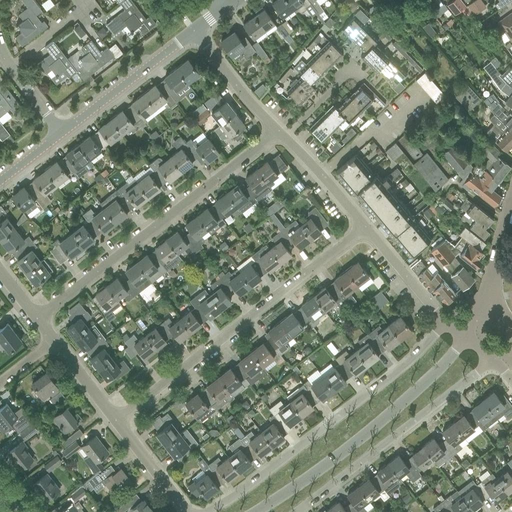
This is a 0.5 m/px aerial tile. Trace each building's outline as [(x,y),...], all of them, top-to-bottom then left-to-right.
[(21,0),(27,7),(18,14),(23,20),(16,25),(21,32),(15,37),(22,46),(47,26),(43,21),(41,22),(36,15),(41,11),(34,2),(32,0),(21,0)] [(46,10),(54,4),(51,0),(46,0),(41,4),(46,10)] [(112,19),(105,24),(114,35),(120,30),(125,26),(131,33),(138,28),(143,34),(152,27),(156,24),(150,16),(146,19),(130,0),(123,0),(120,3),(119,3),(124,10),(112,19)] [(293,10),(285,0),(276,0),(272,3),(283,18),(293,10)] [(285,0),(293,10),(296,14),(298,13),(299,14),(306,9),(305,7),(310,4),(311,3),(309,1),(308,0),(285,0)] [(310,0),(309,1),(311,3),(310,4),(317,13),(318,15),(323,11),(315,0),(310,0)] [(460,0),(453,0),(447,5),(455,15),(465,6),(460,0)] [(474,16),(486,7),(480,0),(474,0),(467,5),(474,16)] [(511,0),(497,0),(498,1),(494,4),(498,10),(511,0)] [(447,9),(443,5),(431,14),(434,19),(447,9)] [(257,14),(253,17),(264,31),(274,24),(262,7),(255,12),(257,14)] [(353,16),(354,17),(341,30),(349,38),(362,25),(368,18),(359,10),(353,16)] [(511,12),(498,23),(511,42),(511,43),(511,44),(511,46),(511,12)] [(317,13),(315,14),(323,25),(324,24),(325,23),(323,20),(318,15),(317,13)] [(378,21),(371,16),(368,19),(375,24),(378,21)] [(264,31),(253,17),(243,24),(254,39),(264,31)] [(334,22),(332,20),(329,18),(325,23),(324,24),(329,28),(334,22)] [(281,24),(288,35),(293,31),(285,21),(281,24)] [(423,21),(420,23),(431,37),(436,33),(428,23),(426,25),(423,21)] [(288,35),(281,24),(276,28),(283,38),(288,35)] [(79,25),(73,29),(80,39),(86,34),(79,25)] [(362,25),(349,38),(357,45),(370,32),(362,25)] [(384,35),(386,33),(387,32),(381,26),(378,29),(384,35)] [(102,27),(96,32),(101,38),(107,34),(102,27)] [(244,58),(255,51),(251,46),(247,40),(242,44),(234,32),(221,41),(231,56),(239,50),(244,58)] [(378,40),(370,32),(357,45),(365,53),(374,44),(378,40)] [(386,33),(384,35),(383,36),(389,41),(392,39),(386,33)] [(312,42),(315,44),(321,38),(318,35),(312,42)] [(114,56),(108,49),(107,48),(100,53),(91,40),(80,48),(85,54),(78,59),(83,66),(77,71),(87,84),(93,79),(90,75),(114,56)] [(49,54),(37,64),(45,74),(47,73),(51,70),(54,75),(50,78),(55,84),(66,76),(68,78),(77,71),(53,41),(48,45),(51,50),(53,52),(49,54)] [(257,42),(251,46),(255,51),(258,56),(261,59),(266,56),(257,42)] [(315,44),(312,42),(307,48),(310,50),(315,44)] [(321,50),(334,63),(342,55),(329,42),(321,50)] [(398,51),(401,48),(395,42),(392,45),(398,51)] [(365,53),(361,57),(368,65),(381,52),(374,44),(365,53)] [(408,56),(401,48),(398,51),(403,56),(405,58),(408,56)] [(296,56),(299,59),(305,52),(302,49),(296,56)] [(334,63),(321,50),(313,57),(326,70),(334,63)] [(381,52),(368,65),(376,72),(378,71),(389,59),(381,52)] [(299,59),(296,56),(291,62),(294,65),(299,59)] [(408,56),(405,58),(414,67),(420,73),(422,70),(417,65),(408,56)] [(313,57),(306,65),(305,65),(319,78),(326,70),(313,57)] [(391,58),(389,59),(378,71),(385,79),(398,65),(391,58)] [(176,69),(187,83),(199,74),(188,60),(176,69)] [(305,65),(306,65),(301,60),(293,68),(298,72),(298,73),(302,77),(302,76),(315,89),(313,87),(318,83),(316,81),(319,78),(305,65)] [(511,88),(506,83),(505,83),(498,75),(500,74),(490,62),(483,67),(492,79),(500,90),(509,97),(504,102),(511,107),(511,88)] [(406,73),(398,65),(385,79),(392,86),(391,87),(397,93),(404,87),(398,81),(406,73)] [(474,65),(471,68),(476,75),(480,72),(474,65)] [(500,74),(498,75),(505,83),(506,83),(511,88),(511,66),(511,67),(511,69),(509,67),(503,73),(501,75),(500,74)] [(284,74),(287,77),(292,71),(289,68),(284,74)] [(167,82),(162,85),(171,96),(176,102),(182,98),(181,97),(177,91),(187,83),(176,69),(170,74),(164,78),(165,79),(167,82)] [(76,73),(71,77),(76,82),(81,78),(76,73)] [(424,73),(423,74),(415,81),(420,85),(429,77),(424,73)] [(287,77),(284,74),(279,80),(282,83),(287,77)] [(295,79),(292,82),(307,97),(315,89),(302,76),(302,77),(297,81),(295,79)] [(433,82),(429,77),(420,85),(424,90),(433,82)] [(289,85),(291,87),(287,92),(300,105),(307,97),(292,82),(289,85)] [(433,82),(424,90),(428,94),(437,86),(433,82)] [(458,87),(462,91),(457,96),(469,110),(480,100),(468,87),(467,87),(463,83),(458,87)] [(0,116),(10,108),(17,118),(25,112),(3,84),(0,85),(0,116)] [(155,85),(143,94),(155,109),(165,101),(170,107),(176,102),(171,96),(162,85),(158,89),(155,85)] [(441,91),(437,86),(428,94),(432,99),(441,91)] [(260,87),(255,92),(259,97),(264,91),(260,87)] [(359,87),(351,95),(364,108),(374,99),(382,107),(385,104),(368,87),(364,91),(359,87)] [(445,96),(441,91),(432,99),(436,104),(445,96)] [(507,117),(499,109),(501,107),(497,103),(498,102),(492,93),(483,100),(493,114),(511,131),(511,116),(510,114),(507,117)] [(134,107),(130,110),(141,126),(147,122),(143,117),(155,109),(143,94),(132,103),(134,107)] [(208,108),(219,99),(215,95),(204,103),(208,108)] [(351,95),(344,102),(357,115),(364,108),(351,95)] [(219,99),(208,108),(221,124),(235,114),(226,102),(222,104),(219,99)] [(344,102),(336,109),(336,110),(345,119),(349,123),(357,115),(344,102)] [(333,106),(325,114),(338,127),(345,119),(336,110),(336,109),(333,106)] [(122,111),(111,120),(122,134),(129,129),(132,133),(141,126),(130,110),(125,114),(122,111)] [(194,110),(189,114),(193,118),(198,115),(194,110)] [(221,124),(214,130),(218,135),(225,134),(227,132),(230,136),(234,141),(241,136),(244,133),(240,128),(243,126),(244,125),(235,114),(221,124)] [(325,114),(317,121),(330,134),(338,127),(325,114)] [(494,125),(493,126),(487,132),(494,141),(495,141),(506,151),(511,144),(511,131),(493,114),(489,119),(494,125)] [(198,115),(193,119),(197,124),(202,120),(198,115)] [(370,117),(364,123),(367,126),(373,120),(370,117)] [(122,134),(111,120),(99,129),(102,132),(97,136),(106,147),(122,134)] [(330,134),(317,121),(309,129),(322,142),(330,134)] [(0,138),(2,141),(5,138),(10,135),(0,122),(0,138)] [(367,126),(364,123),(359,128),(362,131),(367,126)] [(347,136),(349,139),(356,132),(351,128),(345,134),(347,136)] [(5,138),(9,144),(14,140),(10,135),(5,138)] [(90,136),(78,145),(89,160),(106,147),(97,136),(92,139),(90,136)] [(172,143),(178,152),(170,158),(181,172),(193,163),(190,160),(195,157),(199,163),(200,163),(185,143),(180,137),(172,143)] [(190,139),(185,143),(200,163),(204,159),(207,162),(219,153),(208,139),(199,146),(195,141),(193,142),(190,139)] [(373,142),(368,146),(371,150),(377,146),(373,142)] [(339,147),(335,143),(329,149),(333,153),(339,147)] [(395,143),(390,147),(398,156),(403,152),(395,143)] [(509,166),(496,156),(499,153),(490,143),(481,151),(489,158),(482,167),(481,168),(492,176),(491,178),(497,182),(509,166)] [(449,147),(441,153),(462,179),(459,182),(462,186),(470,192),(472,189),(493,206),(494,205),(500,197),(491,190),(497,182),(491,178),(492,176),(481,168),(482,167),(477,163),(472,168),(468,163),(469,162),(453,144),(449,147)] [(69,158),(64,161),(73,172),(89,160),(78,145),(66,154),(69,158)] [(398,156),(390,147),(385,151),(393,161),(398,156)] [(396,168),(386,177),(380,182),(357,154),(335,172),(354,194),(356,192),(410,256),(431,238),(386,185),(400,173),(396,168)] [(267,162),(256,170),(269,188),(273,185),(270,181),(282,172),(287,167),(277,155),(272,159),(274,162),(270,166),(267,163),(267,162)] [(157,158),(149,164),(162,182),(167,178),(169,181),(181,172),(170,158),(164,163),(160,158),(157,158)] [(57,162),(45,171),(56,185),(73,172),(64,161),(59,165),(57,162)] [(153,171),(137,183),(148,198),(160,189),(157,185),(162,182),(149,164),(148,164),(153,171)] [(105,169),(100,174),(103,178),(108,173),(105,169)] [(269,188),(256,170),(245,178),(253,189),(249,192),(256,202),(271,190),(269,188)] [(36,183),(31,187),(46,205),(51,201),(45,194),(56,185),(45,171),(33,180),(36,183)] [(97,171),(94,174),(100,182),(104,179),(103,178),(100,174),(97,171)] [(435,191),(449,180),(442,172),(429,183),(435,191)] [(104,179),(100,182),(103,185),(108,181),(106,177),(104,179)] [(126,182),(116,190),(129,207),(134,203),(136,207),(148,198),(137,183),(134,179),(128,184),(126,182)] [(405,179),(400,183),(404,188),(404,187),(409,183),(405,179)] [(409,183),(404,187),(408,192),(413,188),(409,183)] [(237,185),(226,193),(241,213),(256,202),(249,192),(245,195),(237,185)] [(46,205),(31,187),(26,190),(24,187),(12,196),(26,214),(37,206),(40,210),(42,208),(46,205)] [(129,207),(116,190),(100,203),(115,223),(127,214),(125,211),(129,207)] [(219,205),(214,209),(222,219),(231,212),(233,215),(236,215),(240,212),(226,193),(215,201),(219,205)] [(440,204),(447,211),(448,212),(453,207),(444,199),(440,204)] [(493,219),(472,203),(472,204),(466,199),(460,207),(470,215),(486,228),(493,219)] [(279,200),(274,203),(275,205),(273,208),(275,211),(283,205),(279,200)] [(104,209),(96,215),(90,208),(82,215),(88,222),(96,232),(101,229),(103,232),(115,223),(100,203),(99,203),(104,209)] [(440,203),(434,209),(442,217),(447,211),(440,204),(440,203)] [(269,206),(263,211),(268,217),(274,213),(269,206)] [(306,213),(310,218),(299,226),(310,240),(320,231),(317,228),(322,224),(317,217),(320,214),(315,207),(306,213)] [(207,208),(196,216),(207,230),(222,219),(214,209),(210,212),(207,208)] [(435,214),(430,208),(423,213),(428,219),(435,214)] [(62,210),(56,215),(61,221),(63,218),(62,216),(63,215),(62,214),(64,212),(62,210)] [(15,229),(10,223),(2,212),(0,213),(0,239),(0,240),(15,229)] [(460,218),(459,220),(464,225),(483,239),(489,230),(486,228),(470,215),(468,218),(463,214),(461,218),(460,218)] [(23,215),(16,224),(18,226),(27,219),(23,215)] [(207,230),(196,216),(185,225),(193,235),(189,238),(198,250),(203,247),(201,245),(205,241),(200,235),(207,230)] [(88,222),(71,234),(82,248),(94,239),(91,236),(96,232),(88,222)] [(299,226),(293,231),(289,225),(280,232),(287,241),(291,238),(299,248),(310,240),(299,226)] [(483,239),(464,225),(457,234),(462,237),(479,250),(486,241),(483,239)] [(23,240),(15,229),(0,240),(9,252),(13,249),(16,254),(32,242),(28,236),(23,240)] [(198,250),(189,238),(185,242),(177,232),(166,240),(177,254),(183,249),(188,255),(192,251),(194,254),(198,250)] [(276,245),(269,250),(280,263),(290,255),(283,244),(287,241),(280,232),(271,238),(276,245)] [(71,234),(60,243),(57,239),(52,243),(55,247),(57,249),(63,258),(68,254),(70,257),(82,248),(71,234)] [(446,237),(442,241),(455,257),(457,254),(459,253),(467,260),(466,262),(474,268),(480,261),(479,260),(482,255),(481,254),(482,252),(479,250),(462,237),(458,242),(459,242),(454,248),(453,246),(446,237)] [(158,252),(154,256),(166,271),(169,269),(170,267),(171,261),(170,259),(177,254),(166,240),(164,241),(160,245),(156,248),(156,249),(158,252)] [(224,241),(219,246),(223,252),(229,247),(224,241)] [(455,257),(442,241),(430,251),(462,289),(474,279),(455,257)] [(36,247),(32,242),(16,254),(20,259),(17,261),(26,273),(41,261),(32,250),(36,247)] [(57,249),(52,253),(58,262),(63,258),(57,249)] [(269,250),(254,261),(262,271),(266,267),(269,271),(280,263),(269,250)] [(146,255),(136,263),(151,283),(166,271),(154,256),(150,259),(146,255)] [(41,261),(26,273),(35,285),(53,271),(44,259),(41,261)] [(417,276),(430,292),(433,290),(445,303),(455,294),(437,272),(433,276),(420,260),(410,267),(417,276)] [(254,261),(240,273),(250,286),(261,278),(257,274),(262,271),(254,261)] [(346,271),(357,286),(368,276),(357,262),(346,271)] [(151,283),(136,263),(125,271),(133,281),(129,285),(137,295),(145,288),(145,287),(151,283)] [(222,271),(217,275),(219,278),(227,288),(231,284),(239,294),(250,286),(240,273),(237,269),(230,274),(228,271),(224,274),(222,271)] [(336,283),(332,287),(346,305),(347,307),(355,301),(350,294),(352,292),(351,290),(357,286),(346,271),(334,280),(336,283)] [(117,278),(106,286),(120,305),(120,304),(117,300),(123,295),(128,301),(137,295),(129,285),(125,288),(117,278)] [(219,278),(211,285),(216,291),(209,296),(220,310),(231,301),(223,291),(227,288),(219,278)] [(120,305),(106,286),(95,294),(99,298),(94,302),(106,318),(112,313),(111,311),(120,305)] [(324,287),(313,296),(324,311),(335,303),(340,309),(346,305),(332,287),(327,291),(324,287)] [(373,306),(384,297),(380,291),(369,300),(373,306)] [(209,296),(194,308),(202,317),(206,314),(209,318),(220,310),(209,296)] [(304,309),(299,312),(308,323),(311,328),(318,323),(319,319),(317,316),(324,311),(313,296),(301,305),(304,309)] [(388,302),(384,297),(373,306),(377,311),(388,302)] [(69,310),(72,314),(77,320),(67,328),(75,339),(88,329),(83,322),(90,317),(90,315),(87,311),(85,311),(81,306),(78,303),(69,310)] [(194,308),(179,319),(190,333),(200,325),(197,321),(202,317),(194,308)] [(292,313),(280,322),(291,336),(308,323),(299,312),(294,316),(292,313)] [(388,326),(400,340),(411,331),(400,316),(388,326)] [(169,317),(160,324),(167,334),(171,331),(179,341),(190,333),(179,319),(174,323),(169,317)] [(291,336),(280,322),(268,331),(271,334),(266,338),(270,343),(278,354),(279,353),(280,355),(290,347),(285,341),(291,336)] [(0,329),(0,341),(8,351),(21,341),(7,324),(0,329)] [(167,334),(160,324),(144,336),(155,350),(165,342),(162,338),(167,334)] [(388,326),(382,330),(378,325),(368,333),(381,349),(385,346),(388,349),(400,340),(388,326)] [(96,339),(88,329),(75,339),(83,350),(87,347),(90,351),(104,340),(101,335),(96,339)] [(357,341),(361,346),(356,351),(367,365),(378,356),(376,353),(381,349),(368,333),(357,341)] [(125,342),(128,346),(132,351),(136,348),(144,358),(155,350),(144,336),(138,341),(134,335),(125,342)] [(104,340),(90,351),(94,355),(90,358),(98,369),(112,359),(104,348),(108,345),(104,340)] [(278,354),(270,343),(265,347),(263,343),(251,352),(262,366),(272,358),(277,364),(283,359),(280,355),(279,353),(278,354)] [(135,355),(132,351),(128,346),(124,349),(130,358),(135,355)] [(346,350),(335,358),(348,375),(352,371),(355,374),(367,365),(356,351),(350,355),(346,350)] [(242,365),(237,368),(249,384),(249,383),(250,385),(261,377),(256,371),(262,366),(251,352),(239,361),(242,365)] [(335,359),(339,364),(323,376),(334,391),(346,382),(343,378),(348,375),(335,358),(335,359)] [(117,365),(112,359),(98,369),(106,380),(116,372),(120,377),(130,369),(123,360),(117,365)] [(296,366),(292,369),(296,374),(300,371),(296,366)] [(230,369),(218,378),(229,392),(240,383),(244,387),(249,384),(237,368),(232,372),(230,369)] [(50,392),(52,395),(58,389),(46,374),(32,385),(42,398),(50,392)] [(308,380),(302,384),(315,400),(320,396),(322,400),(334,391),(323,376),(311,385),(308,380)] [(229,392),(218,378),(206,387),(209,390),(204,394),(217,409),(228,401),(229,402),(233,399),(232,398),(233,397),(229,392)] [(315,400),(302,384),(286,397),(290,401),(290,402),(301,416),(313,407),(310,404),(315,400)] [(60,392),(50,399),(54,405),(64,397),(60,392)] [(493,392),(483,401),(497,419),(504,414),(508,419),(511,416),(511,406),(506,399),(501,402),(493,392)] [(265,393),(260,397),(263,401),(269,398),(265,393)] [(217,409),(204,394),(200,397),(197,394),(185,403),(200,422),(217,409)] [(246,400),(240,404),(244,410),(250,406),(246,400)] [(290,402),(284,406),(280,400),(269,409),(273,415),(274,414),(283,425),(287,422),(289,425),(301,416),(290,402)] [(475,413),(471,416),(478,425),(482,431),(497,419),(483,401),(472,409),(475,413)] [(0,410),(1,412),(0,412),(0,428),(3,432),(12,425),(18,433),(33,421),(21,407),(13,413),(7,404),(0,409),(0,410)] [(66,409),(54,418),(65,432),(78,422),(77,422),(81,419),(77,414),(72,418),(66,409)] [(231,414),(225,419),(229,423),(235,419),(231,414)] [(271,424),(261,432),(272,446),(278,442),(284,437),(283,436),(281,434),(286,430),(283,425),(274,414),(273,415),(268,419),(271,424)] [(459,418),(453,423),(463,437),(478,425),(471,416),(466,419),(464,416),(463,415),(459,418)] [(159,416),(152,421),(155,426),(159,431),(157,433),(156,434),(165,445),(179,434),(174,428),(176,426),(169,416),(163,421),(159,416)] [(463,437),(453,423),(442,431),(450,442),(445,445),(453,455),(462,448),(457,442),(463,437)] [(32,424),(21,433),(25,439),(37,430),(32,424)] [(79,429),(70,436),(61,443),(65,447),(83,433),(79,429)] [(251,431),(240,439),(253,456),(258,452),(260,455),(272,446),(261,432),(255,436),(251,431)] [(188,446),(179,434),(165,445),(174,457),(178,454),(181,459),(183,458),(187,455),(196,448),(192,443),(188,446)] [(83,446),(89,454),(82,459),(95,475),(98,472),(103,468),(97,460),(107,453),(102,446),(100,447),(96,442),(98,440),(95,437),(83,446)] [(240,439),(239,438),(229,446),(234,453),(228,457),(239,472),(251,463),(248,459),(253,456),(240,439)] [(433,438),(423,446),(433,460),(438,467),(453,455),(445,445),(441,449),(433,438)] [(26,447),(22,442),(9,452),(16,461),(14,462),(20,469),(33,459),(25,448),(26,447)] [(76,442),(63,451),(68,457),(80,447),(76,442)] [(415,459),(411,462),(418,472),(433,460),(423,446),(412,455),(415,459)] [(418,472),(411,462),(406,465),(398,455),(387,464),(398,477),(404,472),(412,482),(421,475),(418,472)] [(57,457),(45,466),(48,471),(61,461),(57,457)] [(228,457),(221,462),(218,457),(208,465),(210,468),(211,470),(220,481),(225,477),(227,481),(239,472),(228,457)] [(466,459),(461,463),(464,468),(469,464),(466,459)] [(380,475),(376,479),(383,489),(388,495),(399,485),(399,484),(401,482),(398,477),(387,464),(377,471),(380,475)] [(192,479),(194,481),(189,485),(196,495),(201,491),(206,497),(218,488),(216,485),(220,481),(211,470),(210,468),(204,472),(203,470),(192,479)] [(511,469),(511,468),(496,479),(507,493),(511,489),(511,469)] [(120,469),(114,474),(113,473),(104,480),(116,496),(132,484),(120,469)] [(95,475),(82,485),(86,491),(102,479),(98,474),(98,472),(95,475)] [(491,473),(485,478),(476,485),(484,495),(488,491),(496,502),(507,493),(496,479),(491,473)] [(59,490),(46,474),(32,485),(45,501),(59,490)] [(368,478),(358,487),(368,501),(383,489),(376,479),(372,482),(368,478)] [(484,495),(476,485),(461,496),(472,510),(482,502),(479,498),(484,495)] [(368,501),(358,487),(347,495),(355,505),(351,509),(353,511),(366,511),(367,511),(362,505),(368,501)] [(82,488),(71,496),(75,501),(86,493),(82,488)] [(456,490),(441,502),(449,511),(453,508),(456,511),(468,511),(472,510),(461,496),(456,490)] [(408,493),(402,498),(406,504),(412,499),(408,493)] [(133,504),(129,499),(115,510),(117,511),(125,511),(124,511),(133,504)] [(73,505),(63,511),(83,511),(81,508),(83,507),(78,501),(73,505)] [(152,511),(149,508),(148,509),(142,501),(130,511),(131,511),(152,511)] [(327,510),(328,511),(353,511),(351,509),(346,511),(339,502),(327,510)] [(447,511),(449,511),(441,502),(432,509),(434,511),(447,511)]
